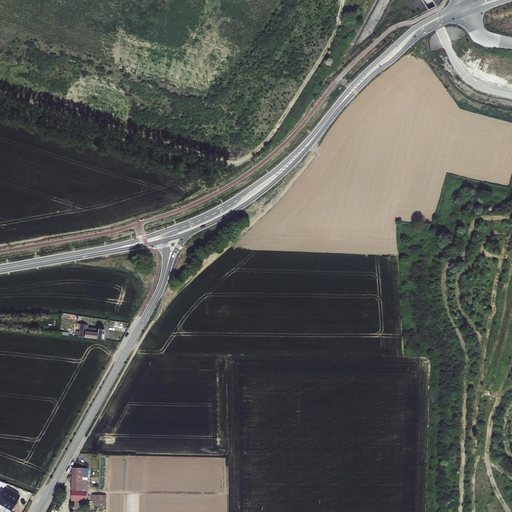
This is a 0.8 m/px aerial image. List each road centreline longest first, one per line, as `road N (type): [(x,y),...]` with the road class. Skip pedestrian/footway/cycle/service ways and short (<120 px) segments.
road 1 (secondary): [(461,4),(407,33),(271,173),(217,209),(165,230)]
road 2 (secondary): [(185,234),(267,188),(371,75),(426,29),(464,12)]
road 3 (tertiary): [(166,272),(37,511)]
road 4 (track): [(511,94),(467,78),(426,0)]
